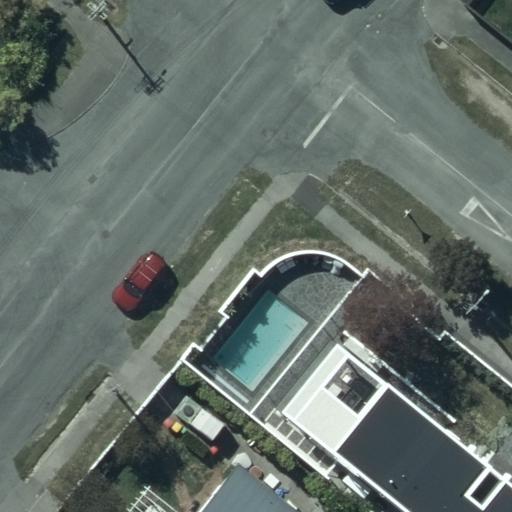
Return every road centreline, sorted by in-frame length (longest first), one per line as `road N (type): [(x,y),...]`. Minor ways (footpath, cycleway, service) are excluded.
road 1 (residential): [(273,26),(53,298)]
road 2 (residential): [(273,26),(511,219)]
